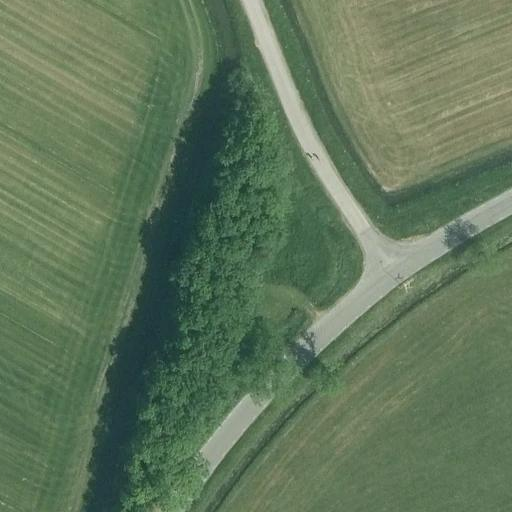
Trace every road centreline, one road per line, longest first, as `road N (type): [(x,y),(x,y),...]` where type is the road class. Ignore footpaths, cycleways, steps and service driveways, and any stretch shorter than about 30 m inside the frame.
road 1 (tertiary): [(175,511),(236,423),(303,349),(391,276)]
road 2 (tertiary): [(391,276),(304,133),(252,0)]
road 3 (tertiary): [(391,276),(511,202)]
